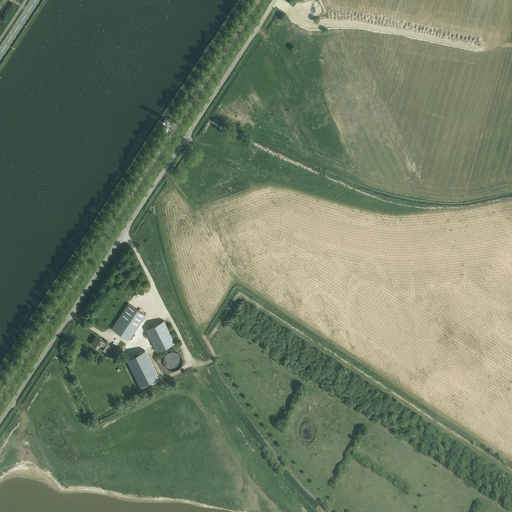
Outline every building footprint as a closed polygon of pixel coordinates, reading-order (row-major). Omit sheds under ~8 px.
[(297,89),(313,81),(300,54),(284,62),(297,89)] [(111,329),(129,340),(146,315),(128,303),(111,329)] [(146,329),(157,352),(175,343),(164,320),(146,329)] [(103,351),(106,353),(110,346),(96,337),(95,339),(92,343),(98,347),(100,344),(105,348),(103,351)] [(146,352),(128,361),(141,388),(159,379),(146,352)]
